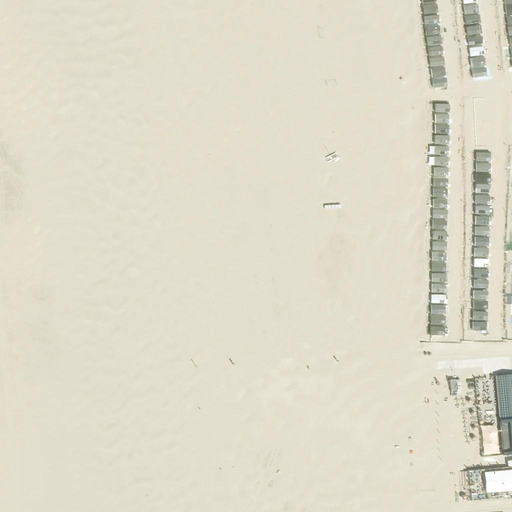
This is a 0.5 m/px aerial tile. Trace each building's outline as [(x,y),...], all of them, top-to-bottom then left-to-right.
[(511,0),(503,0),(504,5),(505,5),(511,68),(511,67),(511,0)] [(467,36),(471,67),(472,78),(487,76),(483,45),(482,45),(479,25),(467,27),(468,36),(467,36)] [(444,63),(439,63),(440,69),(431,70),(432,87),(445,86),(444,63)] [(445,282),(448,103),(434,103),(433,135),(430,135),(430,143),(433,143),(431,283),(426,283),(426,291),(430,291),(430,334),(444,334),(445,282)] [(488,266),(489,152),(474,151),(473,237),(469,237),(469,245),(473,245),(471,330),(486,330),(487,266),(488,266)] [(500,420),(511,419),(511,373),(496,375),(500,420)] [(511,470),(484,473),(486,492),(511,490),(511,470)]
